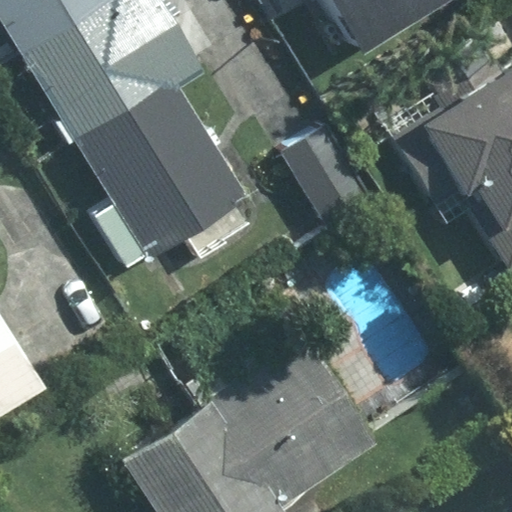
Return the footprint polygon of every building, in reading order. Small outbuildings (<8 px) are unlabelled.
[(148,0),(61,0),(0,38),(0,41),(62,139),(161,78),(187,61),(148,0)] [(0,0),(0,38),(61,0),(0,0)] [(320,0),(356,57),(447,0),(320,0)] [(511,33),(480,54),(477,48),(417,85),(420,91),(394,110),(396,113),(397,113),(377,126),(418,193),(448,176),(474,215),(468,219),(492,260),(493,260),(511,247),(511,33)] [(229,188),(161,78),(62,139),(96,194),(78,205),(110,257),(129,245),(132,250),(173,225),(187,249),(238,217),(222,192),(229,188)] [(304,204),(346,178),(310,119),(309,117),(267,143),(304,204)] [(478,243),(458,212),(427,230),(447,263),(478,243)] [(0,398),(32,378),(0,325),(0,398)] [(259,511),(266,509),(267,507),(260,497),(360,433),(313,360),(292,327),(291,326),(98,446),(139,511),(259,511)]
